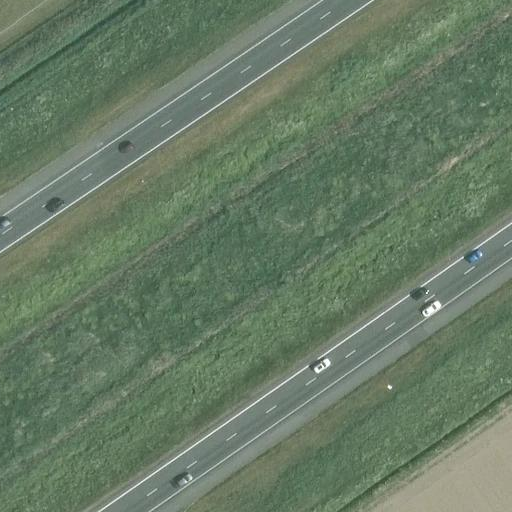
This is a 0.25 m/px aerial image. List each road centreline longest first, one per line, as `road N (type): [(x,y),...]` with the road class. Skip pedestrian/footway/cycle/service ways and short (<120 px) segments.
road 1 (motorway): [(117,511),(511,234)]
road 2 (motorway): [(325,0),(0,220)]
